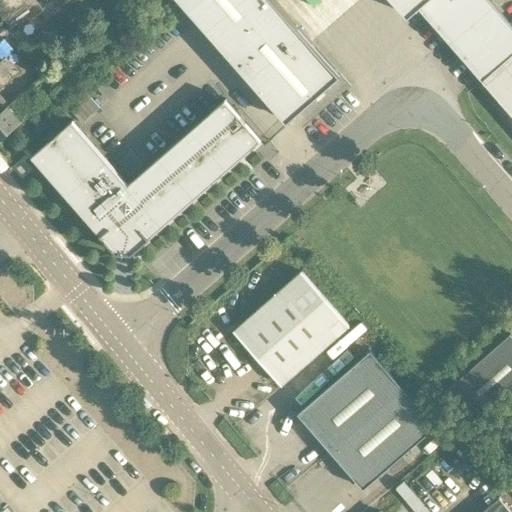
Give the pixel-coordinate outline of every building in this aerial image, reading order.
[(0,0),(0,14),(3,18),(26,0),(0,0)] [(34,0),(26,0),(3,18),(15,34),(43,10),(34,0)] [(180,0),(285,121),(339,74),(274,0),(393,0),(407,15),(423,0),(180,0)] [(511,51),(511,0),(438,0),(496,66),(511,51)] [(511,51),(496,66),(481,79),(511,114),(511,51)] [(0,61),(0,87),(18,72),(6,57),(0,61)] [(62,105),(86,85),(76,72),(52,93),(62,105)] [(0,139),(22,121),(43,101),(31,86),(0,112),(0,139)] [(97,109),(84,93),(68,108),(81,123),(97,109)] [(31,156),(115,253),(131,254),(261,140),(225,99),(128,184),(72,120),(31,156)] [(281,384),(349,325),(301,271),(234,330),(281,384)] [(511,338),(509,336),(446,388),(472,419),(511,384),(511,398),(510,400),(511,402),(511,338)] [(330,450),(403,388),(370,350),(297,413),(330,450)] [(403,388),(330,450),(363,488),(436,425),(403,388)] [(428,511),(404,482),(396,488),(415,511),(428,511)] [(511,511),(511,510),(499,495),(478,511),(511,511)]
